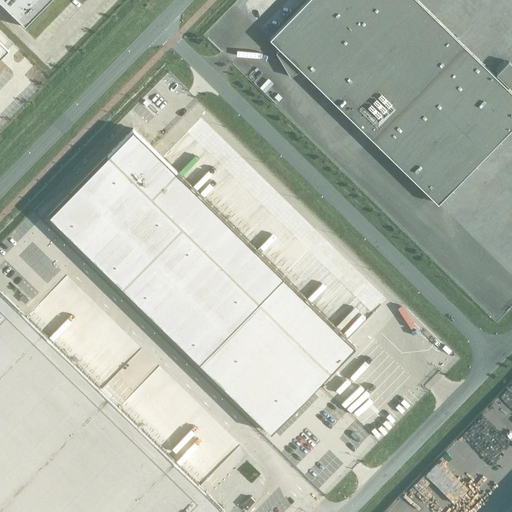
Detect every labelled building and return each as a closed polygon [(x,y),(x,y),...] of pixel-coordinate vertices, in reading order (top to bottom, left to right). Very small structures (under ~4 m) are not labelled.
[(0,0),(0,1),(17,18),(16,20),(35,0),(0,0)] [(511,86),(511,65),(508,61),(496,74),(497,76),(496,77),(417,0),(307,0),(269,39),(279,49),(276,53),(289,77),(290,76),(285,67),(292,61),(438,203),(511,127),(511,92),(507,88),(509,87),(510,88),(511,86)] [(427,0),(427,1),(437,12),(450,0),(427,0)] [(0,40),(0,57),(8,49),(0,40)] [(133,129),(50,214),(273,434),(358,347),(133,129)] [(0,511),(221,511),(221,509),(221,507),(220,506),(219,504),(0,290),(0,511)] [(241,505),(247,510),(255,501),(250,497),(241,505)]
